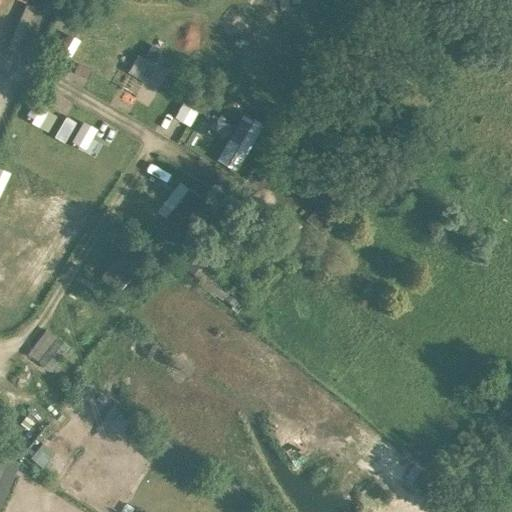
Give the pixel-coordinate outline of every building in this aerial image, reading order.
[(65,67),(80,42),(68,34),(53,60),(65,67)] [(38,128),(52,104),(38,96),(24,120),(38,128)] [(194,114),(183,108),(177,118),(188,124),(194,114)] [(237,175),(265,127),(244,116),(217,163),(237,175)] [(66,119),(55,138),(64,143),(75,124),(66,119)] [(84,123),(72,142),(85,150),(97,131),(84,123)] [(0,169),(0,195),(10,174),(0,169)] [(11,205),(39,218),(51,192),(22,179),(11,205)] [(160,213),(181,227),(202,196),(181,182),(160,213)] [(99,279),(111,289),(133,260),(121,250),(99,279)] [(235,308),(240,301),(241,301),(229,291),(229,292),(223,299),(224,299),(233,307),(235,308)] [(56,338),(55,339),(45,331),(26,355),(37,363),(48,372),(67,347),(56,338)] [(0,459),(0,507),(15,464),(0,459)] [(431,475),(422,469),(411,485),(432,500),(444,484),(431,475)]
